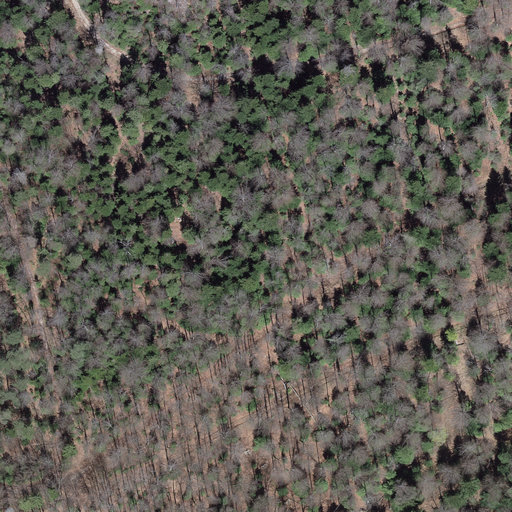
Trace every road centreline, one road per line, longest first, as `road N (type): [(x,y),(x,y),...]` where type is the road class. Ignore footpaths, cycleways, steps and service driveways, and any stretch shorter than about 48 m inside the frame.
road 1 (track): [(511,169),(423,212),(112,449),(38,489),(0,486)]
road 2 (track): [(75,0),(104,48),(187,78),(233,77),(511,10)]
road 3 (track): [(0,179),(55,382),(58,480)]
